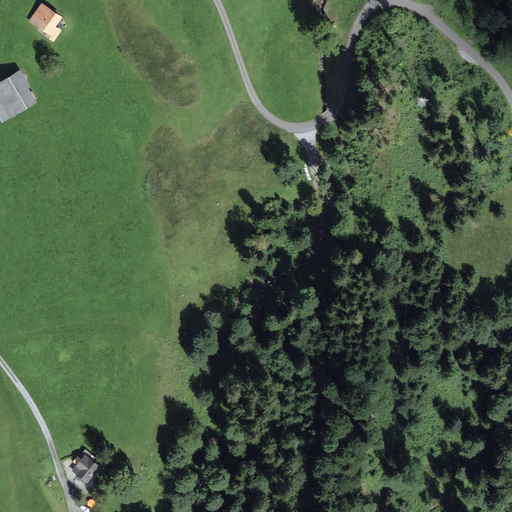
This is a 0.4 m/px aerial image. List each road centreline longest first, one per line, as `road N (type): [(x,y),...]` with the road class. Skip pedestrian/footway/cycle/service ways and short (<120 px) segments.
road 1 (residential): [(511,100),(498,77),(429,15),(388,2),(352,33),(337,106),(314,125),(289,127),(254,100),(216,0)]
road 2 (track): [(337,106),(356,215),(344,277),(325,300)]
road 3 (track): [(0,356),(37,414),(73,511)]
